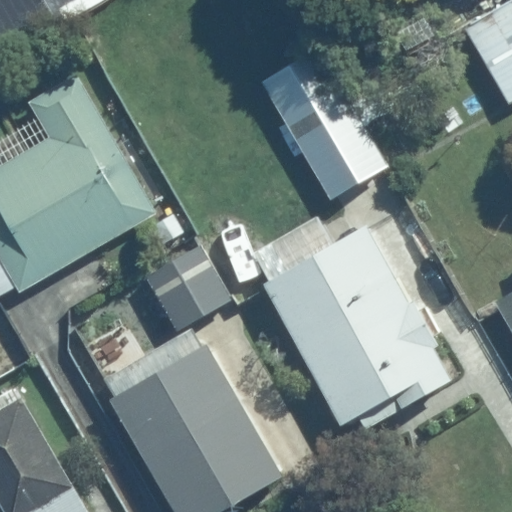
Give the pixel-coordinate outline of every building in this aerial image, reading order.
[(0,0),(0,49),(19,39),(5,15),(27,3),(25,0),(0,0)] [(104,0),(52,0),(65,23),(104,0)] [(511,0),(489,0),(454,21),(504,106),(511,101),(511,0)] [(313,49),(258,84),(334,202),(388,168),(313,49)] [(0,295),(18,287),(159,220),(89,72),(27,102),(44,136),(0,156),(0,295)] [(249,254),(265,286),(335,425),(351,417),(362,439),(462,388),(380,226),(336,248),(320,218),(249,254)] [(199,245),(144,277),(179,338),(235,305),(199,245)] [(511,296),(495,307),(511,336),(511,296)] [(205,345),(110,401),(174,511),(231,511),(285,480),(205,345)] [(0,511),(95,511),(21,398),(0,411),(0,511)]
